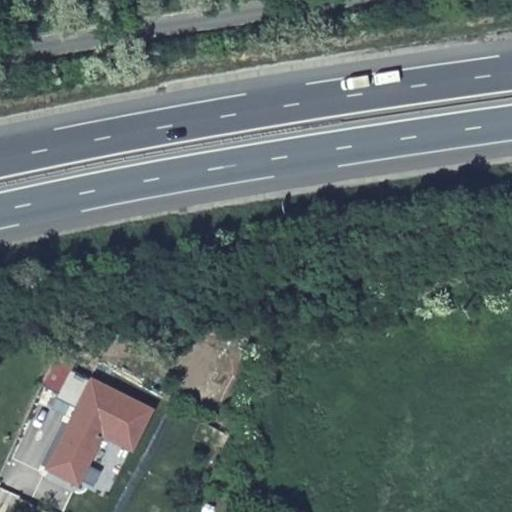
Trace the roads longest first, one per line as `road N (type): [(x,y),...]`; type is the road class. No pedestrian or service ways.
road 1 (motorway): [(511,72),(0,160)]
road 2 (motorway): [(0,209),(106,183),(511,129)]
road 3 (unclassified): [(0,56),(346,0)]
